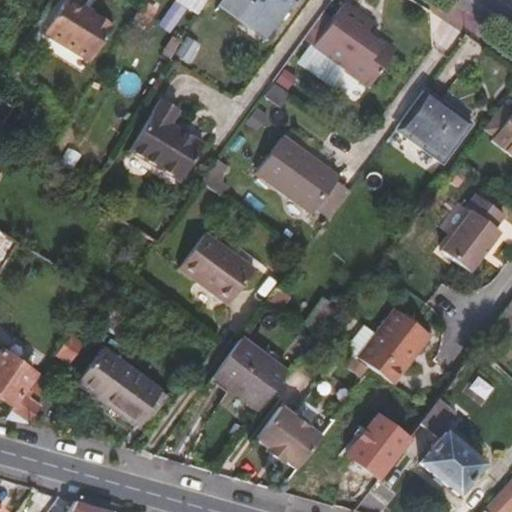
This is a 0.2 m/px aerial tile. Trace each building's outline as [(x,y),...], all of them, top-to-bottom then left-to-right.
[(187,0),(202,9),(207,0),(187,0)] [(222,0),(219,5),(267,39),(294,0),(264,0),(261,4),(255,0),(222,0)] [(332,19),(313,46),(346,69),(370,86),(394,52),(367,33),(373,24),(343,3),(332,19)] [(99,20),(72,4),(49,42),(89,67),(115,26),(101,17),(99,20)] [(332,19),(321,11),(302,38),(310,44),(313,46),(332,19)] [(186,35),(175,53),(192,64),(200,53),(196,50),(201,44),(186,35)] [(313,46),(310,44),(297,63),(332,88),(346,69),(313,46)] [(272,79),(241,122),(255,132),(268,114),(263,110),(270,100),(280,108),(291,93),(272,79)] [(425,94),(400,129),(442,159),(467,124),(425,94)] [(161,98),(130,150),(182,182),(204,145),(169,123),(178,109),(161,98)] [(482,130),(492,138),(511,111),(511,103),(505,98),(482,130)] [(511,111),(492,138),(490,140),(511,156),(511,111)] [(283,135),(254,174),(312,216),(316,210),(337,181),(341,176),(283,135)] [(216,157),(199,180),(223,197),(230,187),(224,182),(224,173),(229,167),(216,157)] [(316,210),(328,219),(349,190),(337,181),(316,210)] [(509,226),(473,199),(463,211),(467,215),(437,255),(465,276),(495,236),(499,239),(509,226)] [(0,233),(0,268),(1,269),(18,243),(0,233)] [(229,304),(255,270),(205,233),(180,268),(229,304)] [(279,287),(290,296),(299,284),(287,275),(279,287)] [(99,321),(117,333),(131,315),(125,309),(135,295),(123,287),(116,297),(99,321)] [(279,287),(265,305),(279,315),(292,297),(290,296),(279,287)] [(323,297),(303,324),(317,333),(320,329),(337,307),(323,297)] [(511,299),(494,323),(511,336),(511,299)] [(366,346),(357,358),(372,368),(393,384),(404,369),(400,366),(415,346),(419,349),(430,335),(395,308),(375,334),(366,346)] [(375,334),(363,325),(354,337),(345,349),(357,358),(366,346),(375,334)] [(71,333),(55,356),(68,365),(84,342),(71,333)] [(287,373),(241,338),(213,375),(260,410),(287,373)] [(415,346),(400,366),(404,369),(419,349),(415,346)] [(102,347),(76,382),(136,426),(161,391),(102,347)] [(1,350),(0,352),(0,396),(13,405),(3,418),(25,424),(53,386),(1,350)] [(375,415),(408,439),(423,418),(391,394),(375,415)] [(425,415),(441,429),(455,413),(437,399),(428,411),(425,415)] [(296,470),(320,438),(280,408),(256,440),(268,449),(265,452),(281,464),(284,461),(296,470)] [(377,479),(408,439),(375,415),(345,455),(377,479)] [(445,432),(420,463),(458,495),(483,464),(445,432)] [(511,511),(511,479),(483,511),(484,511),(511,511)] [(110,511),(74,501),(66,511),(110,511)]
